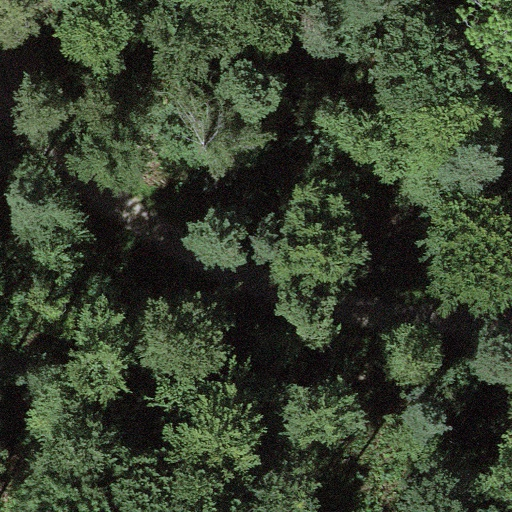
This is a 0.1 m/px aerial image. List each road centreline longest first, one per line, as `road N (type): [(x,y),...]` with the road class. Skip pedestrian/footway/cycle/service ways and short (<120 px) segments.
road 1 (track): [(0,116),(192,259),(326,310),(511,339)]
road 2 (track): [(511,98),(0,84)]
